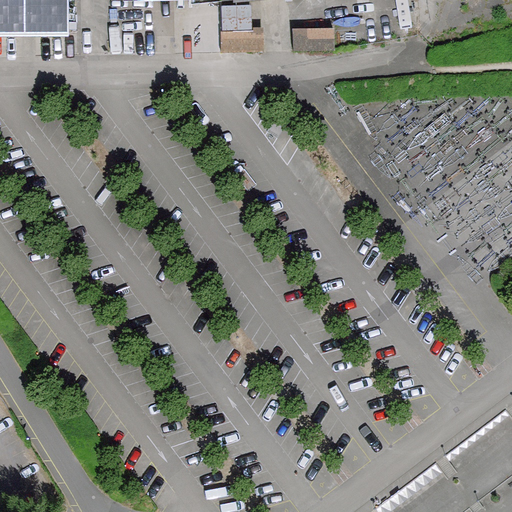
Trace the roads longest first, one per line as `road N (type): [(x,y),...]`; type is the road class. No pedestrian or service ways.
road 1 (motorway): [(511,288),(219,511)]
road 2 (motorway): [(301,511),(511,353)]
road 3 (residential): [(338,511),(511,381)]
road 4 (residential): [(0,358),(96,511)]
